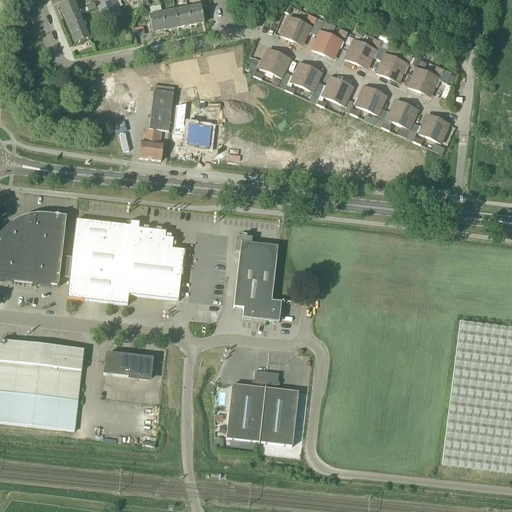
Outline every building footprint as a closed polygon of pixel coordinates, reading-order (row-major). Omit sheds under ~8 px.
[(98,7),(102,16),(119,8),(115,0),(98,7)] [(87,9),(79,12),(75,2),(60,8),(65,21),(81,15),(95,9),(93,3),(86,6),(87,9)] [(200,6),(187,9),(191,26),(204,24),(200,6)] [(191,26),(187,9),(174,11),(178,29),(190,27),(191,29),(191,28),(191,26)] [(174,11),(162,14),(166,33),(165,31),(178,29),(174,11)] [(166,33),(162,14),(149,16),(152,34),(165,32),(165,34),(166,33)] [(81,15),(65,21),(75,45),(90,39),(81,15)] [(316,20),(308,16),(305,21),(314,25),(316,20)] [(295,39),(303,43),(310,28),(288,19),(280,37),(293,43),(295,39)] [(339,31),(337,36),(345,40),(347,35),(339,31)] [(326,53),(335,57),(341,42),(319,33),(317,37),(311,51),(324,57),(326,53)] [(386,52),(388,46),(391,40),(381,36),(379,42),(383,43),(380,49),(386,52)] [(379,49),(381,44),(373,40),(371,45),(379,49)] [(360,62),(368,66),(375,52),(353,42),(345,61),(358,67),(360,62)] [(222,57),(221,57),(225,79),(235,77),(238,91),(246,89),(242,69),(236,70),(233,55),(230,56),(229,54),(221,56),(222,57)] [(404,54),(402,59),(410,63),(412,58),(404,54)] [(274,60),(265,56),(259,70),(281,80),(289,61),(276,55),(274,60)] [(211,74),(205,76),(209,96),(218,95),(215,81),(225,79),(221,57),(220,57),(220,56),(212,58),(212,59),(208,60),(211,74)] [(391,76),(400,80),(406,66),(384,56),(376,75),(389,81),(391,76)] [(416,70),(420,61),(414,58),(410,67),(416,70)] [(185,64),(184,65),(188,87),(198,85),(201,98),(209,96),(205,76),(199,77),(196,62),(193,63),(193,61),(184,63),(185,64)] [(174,82),(168,83),(172,104),(181,102),(178,88),(188,87),(184,65),(183,65),(183,63),(175,65),(175,66),(171,67),(174,82)] [(442,77),(444,72),(435,68),(433,73),(442,77)] [(148,72),(147,72),(151,94),(161,92),(164,105),(172,104),(168,83),(163,84),(160,69),(156,70),(156,69),(148,70),(148,72)] [(306,74),(297,70),(290,84),(312,94),(321,75),(308,69),(306,74)] [(422,90),(431,94),(438,80),(416,70),(407,89),(421,95),(422,90)] [(138,89),(132,90),(136,111),(144,109),(142,96),(151,94),(147,72),(146,72),(146,71),(138,72),(138,74),(135,74),(138,89)] [(111,79),(110,79),(115,101),(124,99),(127,113),(136,111),(132,90),(126,91),(123,77),(119,77),(119,76),(111,77),(111,79)] [(450,76),(447,83),(453,85),(456,78),(450,76)] [(100,96),(95,98),(99,118),(107,117),(105,103),(115,101),(110,79),(109,79),(109,78),(101,79),(101,81),(98,82),(100,96)] [(278,88),(280,82),(273,79),(270,85),(278,88)] [(322,98),(343,108),(352,89),(339,83),(337,88),(328,84),(322,98)] [(311,96),(304,93),(302,98),(309,102),(311,96)] [(385,99),(372,93),(370,97),(362,93),(355,108),(377,117),(385,99)] [(315,105),(318,98),(312,96),(309,102),(315,105)] [(176,108),(172,136),(182,138),(182,137),(191,138),(190,147),(208,149),(210,130),(183,127),(186,106),(176,108)] [(402,111),(393,107),(387,122),(408,131),(417,113),(404,107),(402,111)] [(433,125),(425,121),(418,136),(440,145),(448,127),(435,121),(433,125)] [(408,133),(400,129),(397,136),(405,139),(408,133)] [(159,145),(161,133),(149,131),(146,130),(144,143),(141,142),(139,160),(160,163),(162,145),(159,145)] [(439,147),(433,145),(430,151),(437,153),(439,147)] [(66,218),(45,216),(37,216),(28,217),(20,220),(13,224),(6,229),(0,235),(0,281),(28,285),(58,288),(59,278),(68,279),(71,259),(61,258),(66,218)] [(125,227),(76,221),(67,300),(127,306),(128,296),(177,302),(177,303),(179,303),(179,301),(178,301),(184,251),(176,251),(177,241),(170,240),(170,238),(168,234),(165,234),(166,229),(139,226),(139,224),(126,223),(125,227)] [(236,281),(273,286),(278,248),(251,245),(251,239),(246,239),(246,237),(241,236),(241,238),(235,238),(234,253),(239,254),(236,281)] [(273,286),(236,281),(233,309),(243,310),(242,319),(279,324),(281,304),(271,302),(273,286)] [(210,324),(216,325),(218,314),(212,313),(210,324)] [(511,329),(460,323),(442,467),(511,475),(511,329)] [(0,424),(64,432),(74,433),(83,352),(0,342),(0,424)] [(105,356),(104,364),(103,376),(148,381),(151,361),(105,356)] [(259,445),(266,374),(254,373),(253,389),(231,386),(225,441),(259,445)] [(266,374),(259,445),(292,449),(298,394),(276,391),(278,376),(266,374)]
